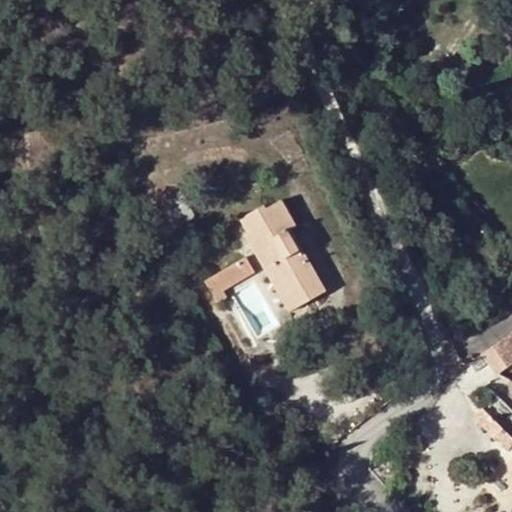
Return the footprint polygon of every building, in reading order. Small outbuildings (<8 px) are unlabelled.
[(187,199),(173,206),(185,224),(197,219),(187,199)] [(296,226),(282,201),(266,210),(264,206),(238,221),(266,271),(278,265),(301,306),(326,291),(303,250),(299,252),(288,231),(291,230),(296,226)] [(177,228),(185,224),(173,206),(167,209),(177,228)] [(303,250),(291,230),(288,231),(299,252),(303,250)] [(247,258),(219,274),(230,288),(256,274),(247,258)] [(266,271),(290,312),(301,306),(278,265),(266,271)] [(224,291),(230,288),(219,274),(207,282),(218,303),(228,297),(224,291)] [(511,335),(484,355),(499,375),(511,366),(511,335)] [(511,432),(511,405),(494,391),(478,409),(509,436),(511,432)]
